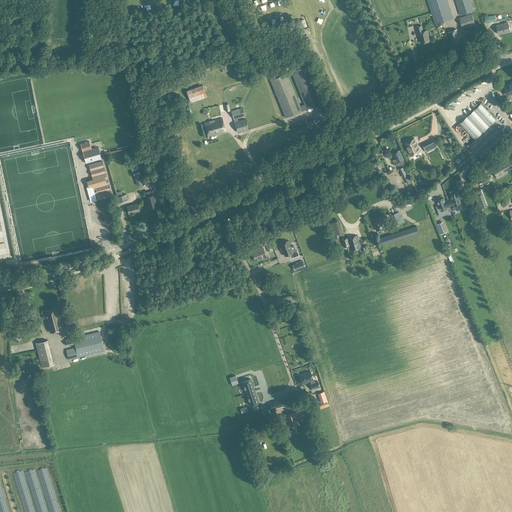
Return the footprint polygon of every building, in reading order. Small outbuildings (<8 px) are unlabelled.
[(427,0),(435,24),(453,18),(447,0),(427,0)] [(470,0),(455,0),(460,15),(474,11),(470,0)] [(475,24),(472,13),(459,18),(463,28),(475,24)] [(508,23),(497,26),(499,34),(503,33),(503,32),(510,31),(508,23)] [(422,25),(416,27),(420,37),(420,36),(422,43),(430,41),(427,30),(422,32),(422,29),(423,29),(422,25)] [(457,29),(448,32),(453,45),(461,42),(460,39),(461,39),(460,35),(459,35),(457,29)] [(240,60),(221,66),(223,73),(242,67),(240,60)] [(216,62),(204,65),(206,71),(218,68),(216,62)] [(304,110),(323,102),(308,65),(304,66),(303,64),(297,66),(298,69),(291,72),(304,104),(302,105),(304,110)] [(287,73),(270,80),(285,118),(304,110),(302,105),(300,106),(287,73)] [(205,92),(202,85),(186,91),(189,98),(205,92)] [(166,95),(156,98),(161,114),(171,110),(166,95)] [(475,139),(492,124),(497,119),(481,103),(460,123),(475,139)] [(243,108),(231,111),(234,119),(245,116),(243,108)] [(222,118),(204,123),(208,136),(216,134),(216,133),(226,131),(222,118)] [(246,120),(235,122),(237,133),(248,130),(246,120)] [(492,125),(471,145),(483,159),(505,138),(492,125)] [(146,140),(144,130),(134,132),(136,142),(146,140)] [(420,151),(414,139),(405,143),(411,156),(420,151)] [(99,147),(83,151),(86,163),(102,159),(99,147)] [(399,151),(393,154),(396,159),(392,160),(394,163),(397,162),(403,160),(399,151)] [(511,162),(510,158),(491,168),(498,180),(511,171),(511,162)] [(93,179),(87,181),(89,187),(92,186),(93,188),(95,188),(99,200),(112,196),(103,161),(89,165),(93,179)] [(399,169),(404,178),(405,177),(408,176),(404,167),(399,169)] [(138,172),(137,172),(134,173),(133,171),(132,172),(137,186),(142,184),(138,172)] [(445,184),(449,191),(457,187),(452,178),(448,180),(449,182),(445,184)] [(480,210),(488,207),(482,190),(474,193),(480,210)] [(453,200),(449,201),(453,210),(456,209),(456,207),(465,204),(463,196),(460,197),(458,192),(451,195),(453,200)] [(122,195),(118,196),(116,197),(117,203),(127,200),(126,194),(122,195)] [(154,195),(146,197),(149,208),(157,206),(154,195)] [(453,210),(449,201),(446,203),(444,198),(437,200),(439,205),(437,206),(439,212),(448,209),(449,212),(453,210)] [(131,206),(127,207),(129,214),(133,213),(133,212),(136,211),(136,212),(140,211),(138,203),(131,205),(131,206)] [(396,225),(404,222),(399,212),(391,216),(396,225)] [(377,231),(387,228),(384,218),(374,220),(377,231)] [(340,220),(328,223),(336,252),(340,251),(337,238),(339,237),(338,234),(344,232),(340,220)] [(417,226),(379,238),(381,245),(419,233),(417,226)] [(347,239),(349,246),(351,251),(361,248),(357,235),(347,239)] [(259,240),(254,242),(256,247),(261,245),(262,247),(266,245),(268,244),(265,237),(259,240)] [(288,240),(280,243),(281,247),(280,248),(282,251),(283,251),(285,256),(290,254),(291,258),(299,255),(297,251),(292,253),(288,240)] [(266,257),(263,247),(251,252),(255,261),(266,257)] [(296,263),(299,269),(305,266),(303,261),(296,263)] [(292,295),(273,302),(275,309),(297,301),(296,296),(292,297),(292,295)] [(57,308),(45,311),(47,318),(50,332),(63,329),(59,315),(58,311),(59,311),(58,308),(57,309),(57,308)] [(76,347),(66,350),(69,360),(105,351),(100,331),(73,338),(76,347)] [(73,338),(66,339),(67,346),(74,344),(73,338)] [(48,340),(36,343),(42,367),(54,364),(48,340)] [(310,372),(299,376),(302,384),(310,381),(311,384),(310,384),(312,390),(320,387),(318,381),(314,383),(313,380),(310,372)] [(250,379),(242,382),(246,393),(254,391),(250,379)] [(254,391),(246,393),(250,405),(258,402),(254,391)] [(290,396),(279,400),(282,406),(292,403),(290,396)] [(307,398),(302,399),(303,404),(306,415),(312,414),(307,398)] [(279,400),(269,403),(271,409),(282,406),(279,400)] [(295,412),(285,415),(289,428),(299,424),(295,412)]
